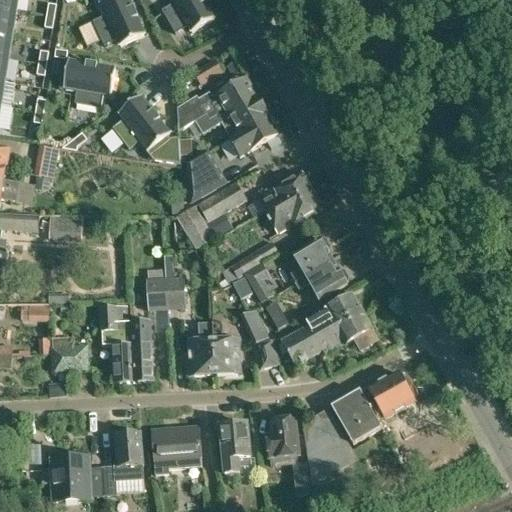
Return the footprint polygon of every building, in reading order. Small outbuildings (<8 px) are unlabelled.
[(0,0),(0,9),(15,12),(17,0),(0,0)] [(133,11),(127,0),(110,0),(101,5),(120,46),(143,35),(137,21),(138,20),(133,11)] [(127,0),(133,11),(142,7),(139,0),(127,0)] [(214,21),(214,20),(213,21),(200,0),(168,0),(172,6),(162,13),(175,36),(189,28),(192,33),(191,33),(192,35),(214,21)] [(47,18),(55,19),(57,7),(49,6),(47,18)] [(15,12),(0,9),(0,34),(11,36),(15,12)] [(53,31),(55,19),(47,18),(45,29),(53,31)] [(0,34),(0,58),(7,60),(11,36),(0,34)] [(65,62),(89,66),(89,64),(90,56),(67,52),(65,62)] [(41,53),(39,65),(47,66),(49,54),(41,53)] [(89,66),(65,62),(61,87),(108,95),(112,69),(97,67),(97,66),(89,64),(89,66)] [(194,75),(202,89),(225,75),(217,62),(194,75)] [(236,64),(227,70),(236,85),(245,79),(236,64)] [(47,66),(39,65),(37,77),(45,78),(47,66)] [(179,109),(181,132),(196,124),(196,125),(208,118),(211,123),(222,116),(224,120),(259,99),(248,80),(214,101),(210,95),(199,101),(197,98),(179,109)] [(122,115),(153,150),(171,134),(160,122),(161,121),(155,114),(154,115),(138,98),(122,112),(121,113),(122,115)] [(232,141),(270,117),(271,117),(260,98),(259,99),(224,120),(222,116),(211,123),(208,118),(196,125),(203,136),(222,124),(227,133),(232,141)] [(38,101),(36,113),(44,114),(46,102),(38,101)] [(122,112),(117,107),(100,119),(107,127),(122,115),(121,113),(122,112)] [(44,114),(36,113),(34,125),(42,126),(44,114)] [(270,117),(232,141),(242,158),(251,152),(252,153),(281,136),(270,117)] [(192,141),(181,141),(182,158),(193,158),(192,141)] [(0,193),(18,197),(20,184),(4,182),(9,152),(0,150),(0,193)] [(191,168),(196,203),(224,187),(207,159),(191,168)] [(257,198),(268,217),(313,191),(304,176),(275,193),(273,189),(257,198)] [(51,181),(37,179),(35,190),(49,193),(51,181)] [(177,219),(195,252),(214,241),(206,227),(223,217),(247,203),(236,184),(177,219)] [(268,217),(279,235),(295,225),(296,227),(324,210),(313,191),(268,217)] [(0,205),(1,201),(17,203),(18,197),(0,193),(0,205)] [(183,197),(171,198),(172,207),(184,205),(183,197)] [(41,218),(0,215),(0,232),(40,235),(41,218)] [(231,231),(223,217),(206,227),(214,241),(231,231)] [(50,244),(83,244),(84,219),(63,218),(51,218),(51,228),(50,235),(50,244)] [(0,266),(7,268),(10,251),(2,249),(3,243),(0,242),(0,266)] [(294,281),(296,286),(297,287),(335,264),(330,256),(332,250),(328,244),(321,242),(294,257),(304,275),(294,281)] [(245,277),(246,278),(263,267),(263,266),(279,256),(272,244),(222,275),(229,286),(245,277)] [(165,272),(168,313),(186,312),(184,281),(176,281),(175,265),(173,265),(173,258),(165,258),(166,272),(165,272)] [(311,286),(321,303),(348,286),(350,281),(346,275),(340,273),(335,264),(297,287),(296,286),(284,293),(288,299),(311,286)] [(262,306),(274,298),(265,283),(271,279),(263,267),(246,278),(262,306)] [(147,282),(148,314),(168,313),(165,272),(148,273),(149,282),(147,282)] [(233,287),(241,302),(253,295),(245,281),(233,287)] [(49,306),(61,306),(69,306),(69,294),(49,295),(49,306)] [(299,335),(304,344),(330,328),(331,331),(363,312),(361,310),(360,311),(352,297),(326,312),(327,314),(308,325),(310,328),(299,335)] [(61,306),(61,315),(71,315),(71,306),(61,306)] [(30,324),(46,323),(46,309),(30,309),(30,324)] [(100,310),(102,349),(113,348),(115,386),(133,385),(130,326),(127,326),(126,309),(100,310)] [(282,345),(296,369),(324,353),(326,356),(345,345),(346,347),(355,342),(361,353),(378,343),(370,330),(372,327),(367,319),(365,319),(364,318),(365,317),(363,312),(331,331),(330,328),(304,344),(299,335),(282,345)] [(282,315),(272,321),(278,331),(288,325),(282,315)] [(214,326),(216,377),(240,376),(239,342),(228,343),(228,335),(223,335),(222,316),(212,316),(212,326),(214,326)] [(130,326),(133,385),(154,384),(152,346),(151,346),(149,323),(131,324),(131,326),(130,326)] [(191,345),(193,378),(216,377),(214,326),(212,326),(198,326),(199,344),(191,345)] [(74,374),(73,348),(73,341),(50,342),(52,375),(74,374)] [(253,347),(260,372),(280,366),(274,341),(253,347)] [(0,359),(12,358),(12,352),(11,352),(12,347),(0,347),(0,359)] [(73,348),(74,374),(89,373),(88,347),(73,348)] [(0,359),(0,369),(11,371),(14,358),(12,358),(0,359)] [(370,413),(379,429),(417,407),(399,377),(371,394),(371,395),(379,408),(370,413)] [(334,413),(355,450),(382,434),(379,429),(370,413),(379,408),(371,395),(363,400),(361,397),(334,413)] [(303,426),(315,511),(335,511),(382,494),(366,467),(382,458),(372,441),(353,453),(329,411),(303,426)] [(272,463),(300,460),(296,423),(290,424),(287,422),(282,423),(280,425),(275,425),(276,442),(269,443),(270,461),(272,461),(272,463)] [(238,476),(239,479),(255,478),(254,459),(250,460),(247,428),(246,428),(243,425),(235,426),(233,429),(220,430),(225,477),(238,476)] [(156,464),(158,478),(172,477),(171,463),(203,461),(201,431),(154,434),(156,464)] [(102,472),(104,500),(119,499),(118,484),(145,482),(144,468),(142,435),(129,436),(127,434),(120,435),(120,437),(117,437),(119,470),(115,470),(115,471),(103,472),(102,472)] [(103,500),(104,500),(102,472),(91,472),(90,459),(52,462),(52,470),(42,471),(43,486),(53,485),(55,507),(92,505),(92,501),(103,500)] [(308,465),(293,467),(297,498),(311,496),(308,465)] [(124,484),(125,510),(153,508),(152,483),(124,484)]
